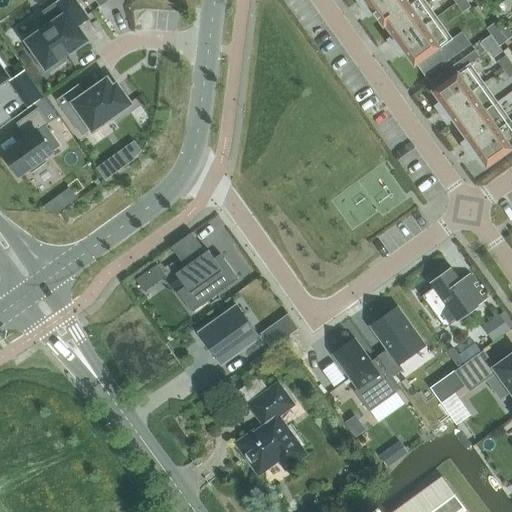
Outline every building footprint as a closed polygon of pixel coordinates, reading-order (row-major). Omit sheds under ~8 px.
[(51,26),(29,41),(36,51),(32,54),(44,70),(60,59),(69,52),(87,40),(77,26),(89,18),(76,0),(62,0),(43,14),(51,26)] [(371,9),(383,25),(418,0),(365,0),(366,1),(360,5),(363,9),(366,13),(371,9)] [(437,18),(424,0),(418,0),(383,25),(384,26),(386,25),(398,41),(394,44),(396,47),(398,50),(402,47),(415,66),(417,64),(417,65),(425,59),(433,53),(440,48),(448,43),(453,39),(437,18)] [(472,7),(466,0),(462,0),(457,4),(463,13),(471,7),(472,7)] [(493,38),(502,32),(496,23),(487,29),(493,38)] [(463,32),(455,37),(464,50),(472,45),(463,32)] [(502,32),(493,38),(500,47),(505,43),(508,41),(502,32)] [(448,43),(457,55),(464,50),(455,37),(453,39),(448,43)] [(440,48),(449,61),(457,55),(448,43),(440,48)] [(440,48),(433,53),(442,66),(449,61),(440,48)] [(464,58),(469,65),(471,65),(481,57),(476,50),(464,58)] [(434,71),(442,66),(433,53),(425,59),(434,71)] [(504,70),(511,64),(511,63),(506,55),(498,61),(504,70)] [(453,66),(458,73),(469,65),(464,58),(453,66)] [(426,77),(434,71),(425,59),(417,65),(426,77)] [(0,105),(1,105),(0,103),(0,85),(10,78),(0,63),(0,105)] [(435,90),(433,91),(445,107),(441,110),(443,113),(445,116),(449,114),(460,129),(498,102),(484,84),(471,65),(469,65),(458,73),(447,81),(435,90)] [(453,66),(442,74),(447,81),(458,73),(453,66)] [(25,70),(10,80),(17,91),(32,80),(25,70)] [(447,81),(442,74),(430,83),(435,90),(447,81)] [(79,86),(59,100),(83,135),(93,128),(94,129),(111,117),(114,120),(129,110),(126,106),(130,104),(118,86),(114,88),(108,80),(86,96),(79,86)] [(498,102),(460,129),(471,144),(468,147),(470,150),(472,153),(476,151),(487,167),(511,149),(511,122),(511,121),(498,102)] [(28,138),(5,154),(20,175),(29,169),(32,173),(47,162),(44,158),(61,146),(46,126),(49,124),(38,109),(18,124),(28,138)] [(376,122),(378,134),(396,131),(393,119),(376,122)] [(410,145),(397,154),(403,163),(416,155),(410,145)] [(109,160),(97,168),(106,180),(118,172),(109,160)] [(192,232),(172,247),(185,267),(176,274),(178,277),(180,276),(187,285),(178,292),(193,313),(239,279),(221,254),(212,260),(208,255),(211,253),(209,250),(206,252),(192,232)] [(459,322),(458,320),(478,306),(479,307),(480,306),(479,305),(489,298),(471,273),(470,274),(473,278),(464,285),(452,267),(451,268),(452,270),(432,284),(431,282),(430,283),(433,288),(423,296),(446,329),(457,321),(458,322),(459,322)] [(152,286),(143,274),(136,280),(145,291),(152,286)] [(242,351),(261,338),(237,305),(199,333),(217,357),(223,365),(242,351)] [(399,308),(372,327),(388,350),(378,357),(393,377),(403,370),(399,364),(426,345),(399,308)] [(139,313),(112,326),(134,373),(161,360),(139,313)] [(500,315),(490,322),(500,337),(510,329),(500,315)] [(298,360),(306,354),(292,335),(284,341),(298,360)] [(355,339),(334,354),(358,389),(355,391),(370,412),(398,392),(375,359),(372,362),(355,339)] [(460,355),(466,363),(482,352),(476,344),(460,355)] [(466,363),(456,370),(466,385),(470,391),(486,379),(497,372),(511,392),(511,393),(511,354),(495,367),(483,351),(482,352),(466,363)] [(279,459),(286,469),(306,454),(278,417),(294,405),(279,384),(249,405),(267,428),(256,436),(254,433),(238,444),(260,473),(279,459)] [(356,416),(346,422),(356,437),(366,430),(356,416)] [(400,441),(380,456),(388,467),(408,452),(400,441)] [(391,511),(468,511),(441,475),(391,511)]
